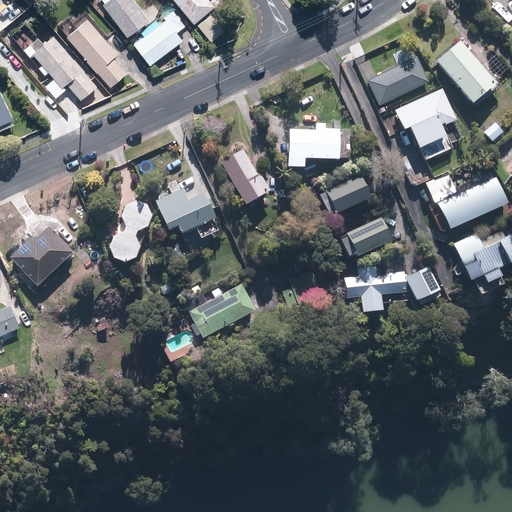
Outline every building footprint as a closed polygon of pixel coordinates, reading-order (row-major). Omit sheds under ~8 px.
[(146,22),(128,0),(107,0),(100,6),(125,39),(146,22)] [(169,0),(191,25),(211,9),(204,0),(169,0)] [(209,17),(196,27),(209,42),(221,32),(209,17)] [(82,21),(63,38),(108,88),(123,75),(110,60),(114,56),(82,21)] [(132,47),(148,66),(179,40),(163,22),(132,47)] [(49,37),(29,55),(60,89),(65,85),(80,100),(94,87),(49,37)] [(454,46),(431,66),(467,107),(469,105),(472,108),(495,88),(479,70),(476,72),(454,46)] [(364,83),(376,108),(425,84),(414,60),(364,83)] [(438,92),(391,113),(400,133),(404,131),(413,152),(417,151),(422,162),(450,150),(448,146),(459,141),(452,124),(453,123),(438,92)] [(0,125),(10,121),(0,99),(0,125)] [(500,135),(492,124),(480,133),(489,144),(500,135)] [(333,135),(284,133),(283,169),(299,169),(299,161),(332,163),(333,135)] [(240,152),(218,164),(242,208),(265,196),(256,179),(255,180),(240,152)] [(423,186),(431,205),(454,195),(445,176),(423,186)] [(328,216),(329,218),(364,203),(354,180),(319,196),(320,198),(315,200),(323,218),(328,216)] [(433,207),(444,233),(503,207),(491,181),(433,207)] [(174,228),(178,236),(210,222),(199,197),(183,204),(178,193),(153,204),(165,232),(174,228)] [(105,251),(109,262),(120,266),(131,260),(135,250),(131,239),(132,235),(142,230),(147,219),(143,210),(132,205),(121,209),(116,220),(118,226),(117,228),(116,231),(116,237),(109,240),(105,251)] [(349,257),(350,260),(384,245),(374,223),(340,239),(341,241),(336,244),(343,260),(349,257)] [(7,262),(33,289),(69,255),(44,230),(31,242),(29,240),(7,262)] [(451,247),(466,283),(478,278),(482,286),(497,279),(493,271),(511,263),(511,237),(479,251),(473,238),(451,247)] [(340,281),(342,301),(356,299),(358,315),(378,313),(376,297),(401,294),(399,275),(383,276),(382,269),(356,272),(357,279),(340,281)] [(195,270),(184,275),(190,287),(201,281),(195,270)] [(424,271),(401,281),(411,304),(434,294),(424,271)] [(293,306),(294,306),(316,300),(308,276),(286,283),(289,290),(280,293),(285,308),(293,306)] [(186,315),(200,340),(249,314),(235,289),(186,315)] [(0,336),(18,328),(8,307),(0,310),(0,336)]
